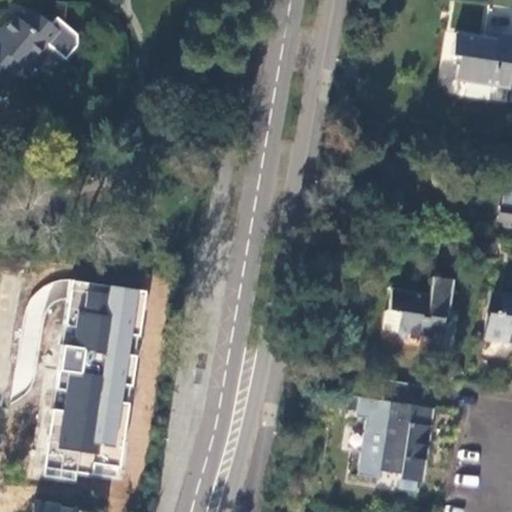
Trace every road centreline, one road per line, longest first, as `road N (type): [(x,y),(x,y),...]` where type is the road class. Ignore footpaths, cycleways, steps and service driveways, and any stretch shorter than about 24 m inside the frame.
road 1 (secondary): [(239,395),(251,373),(316,0)]
road 2 (secondary): [(301,0),(235,369),(239,395)]
road 3 (secondary): [(211,511),(239,395)]
